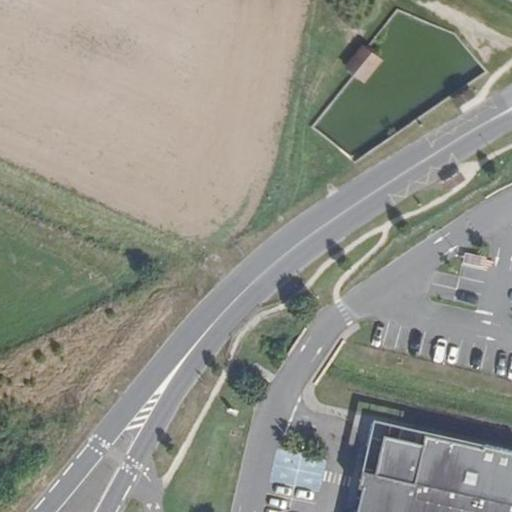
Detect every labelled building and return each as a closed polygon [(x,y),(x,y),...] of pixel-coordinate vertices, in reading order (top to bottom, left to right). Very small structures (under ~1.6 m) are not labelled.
[(365,85),(384,61),(368,48),(349,72),(354,76),(365,85)] [(470,89),(455,99),(461,108),(475,98),(470,89)] [(459,175),(443,184),(447,190),(462,181),(459,175)] [(488,259),(465,255),(463,267),(485,272),(488,259)] [(423,440),(399,434),(396,446),(420,452),(423,440)] [(511,511),(511,457),(482,451),(481,455),(423,440),(420,452),(396,446),(382,443),(379,460),(376,475),(367,474),(358,511),(511,511)]
